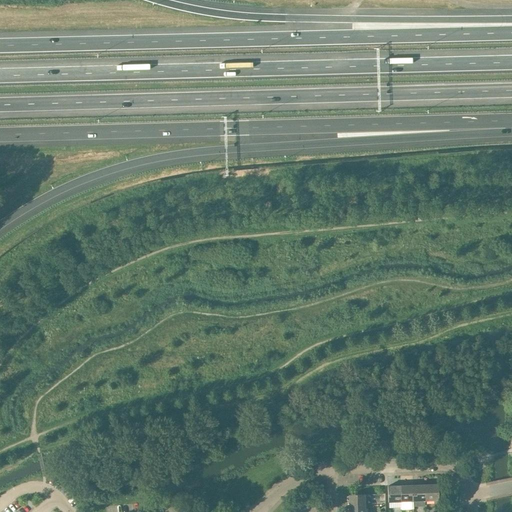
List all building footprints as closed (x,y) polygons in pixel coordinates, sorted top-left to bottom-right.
[(426,500),(425,484),(413,485),(413,501),(426,500)] [(439,500),(438,484),(425,484),(426,500),(439,500)] [(401,501),(400,485),(387,486),(388,502),(401,501)] [(413,501),(413,485),(400,485),(401,501),(413,501)] [(365,506),(365,495),(365,494),(348,495),(349,507),(365,506)]
